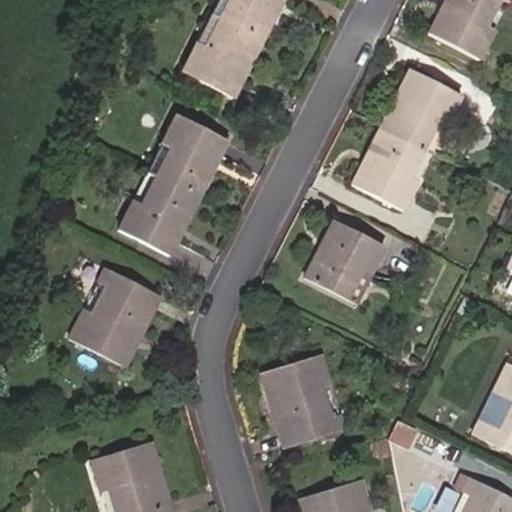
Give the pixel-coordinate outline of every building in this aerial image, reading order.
[(218,0),(211,13),(263,38),(281,0),(218,0)] [(490,1),(488,0),(451,0),(430,41),(483,68),(498,38),(487,32),(477,26),(490,1)] [(500,6),(490,1),(477,26),(487,32),(500,6)] [(263,38),(211,13),(183,74),(232,99),(263,38)] [(383,140),(414,156),(428,129),(439,135),(448,139),(465,107),(412,80),(383,140)] [(178,120),(148,177),(200,203),(229,146),(178,120)] [(414,156),(425,161),(439,135),(428,129),(414,156)] [(352,199),(405,226),(423,191),(413,186),(402,180),(414,156),(383,140),(352,199)] [(413,186),(425,161),(414,156),(402,180),(413,186)] [(148,177),(119,237),(171,262),(200,203),(148,177)] [(371,294),(388,263),(335,237),(306,292),(337,309),(348,283),(359,288),(371,294)] [(77,330),(69,348),(126,375),(159,307),(102,280),(91,300),(97,303),(112,310),(96,340),(83,333),(77,330)] [(347,314),(359,288),(348,283),(337,309),(347,314)] [(97,303),(83,333),(96,340),(112,310),(97,303)] [(320,365),(262,383),(283,455),(342,437),(320,365)] [(488,429),(483,426),(477,440),(511,459),(511,371),(498,397),(503,399),(511,403),(511,418),(503,436),(488,429)] [(410,388),(396,380),(389,391),(403,400),(410,388)] [(511,403),(503,399),(488,429),(503,436),(511,418),(511,403)] [(418,439),(400,431),(392,448),(410,457),(418,439)] [(387,448),(370,453),(375,470),(392,465),(387,448)] [(171,511),(152,452),(93,471),(102,497),(112,494),(128,489),(135,511),(171,511)] [(361,511),(363,511),(356,488),(295,507),(297,511),(361,511)] [(112,494),(117,511),(135,511),(128,489),(112,494)] [(511,511),(511,509),(473,490),(466,505),(474,509),(479,511),(511,511)]
